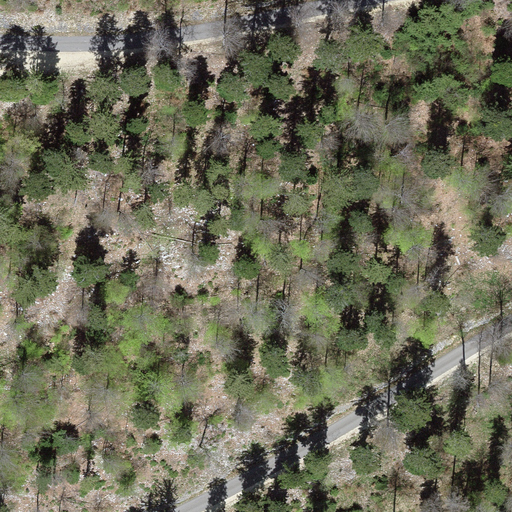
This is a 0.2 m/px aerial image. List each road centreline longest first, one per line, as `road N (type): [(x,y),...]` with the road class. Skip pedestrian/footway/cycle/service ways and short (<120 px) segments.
road 1 (unclassified): [(511,324),(182,511)]
road 2 (unclassified): [(0,45),(175,39),(363,0)]
